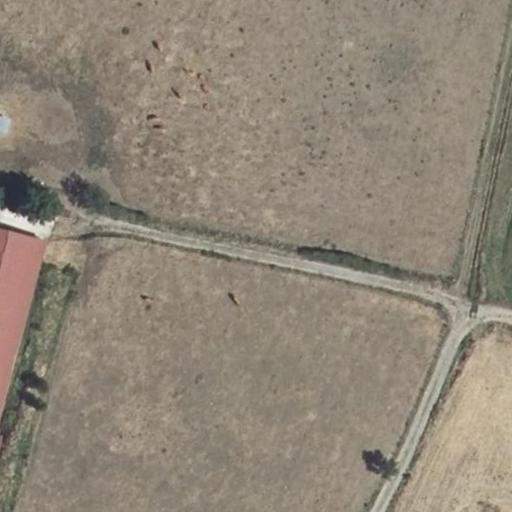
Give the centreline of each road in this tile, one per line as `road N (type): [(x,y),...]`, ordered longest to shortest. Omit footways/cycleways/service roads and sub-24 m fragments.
road 1 (track): [(0,183),(465,302)]
road 2 (unclassified): [(465,302),(370,511)]
road 3 (track): [(511,84),(465,302)]
